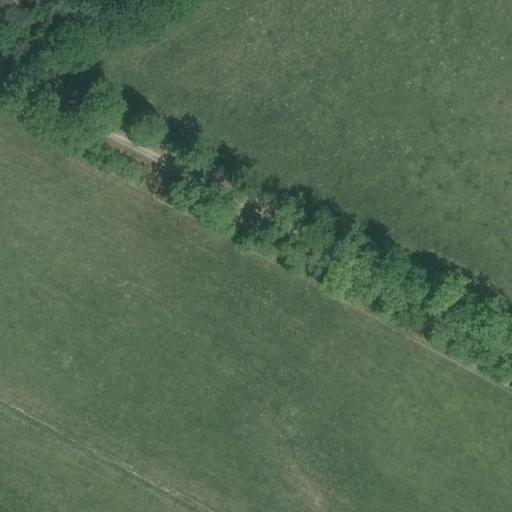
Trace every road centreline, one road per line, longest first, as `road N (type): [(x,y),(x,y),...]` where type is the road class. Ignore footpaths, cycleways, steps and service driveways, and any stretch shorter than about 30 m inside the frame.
road 1 (track): [(511,355),(14,91)]
road 2 (track): [(14,91),(148,0)]
